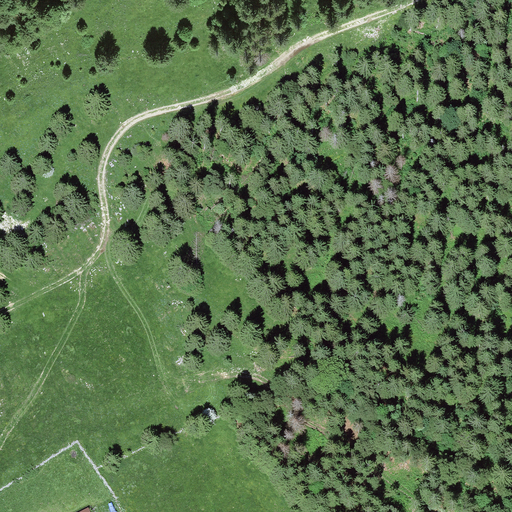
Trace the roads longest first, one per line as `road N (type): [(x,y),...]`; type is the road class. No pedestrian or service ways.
road 1 (track): [(411,0),(313,38),(233,89),(125,126),(99,171),(104,242)]
road 2 (track): [(79,267),(46,372),(0,462)]
